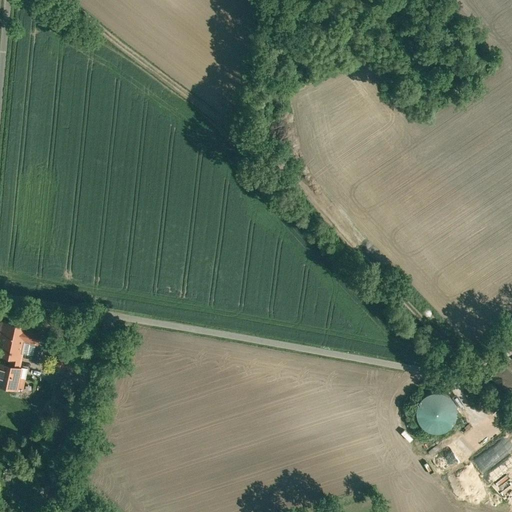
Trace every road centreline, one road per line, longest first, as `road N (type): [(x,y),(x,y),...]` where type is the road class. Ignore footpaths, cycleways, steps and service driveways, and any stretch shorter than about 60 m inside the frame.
road 1 (unclassified): [(0,297),(479,379),(511,411)]
road 2 (unclassified): [(16,0),(0,142)]
